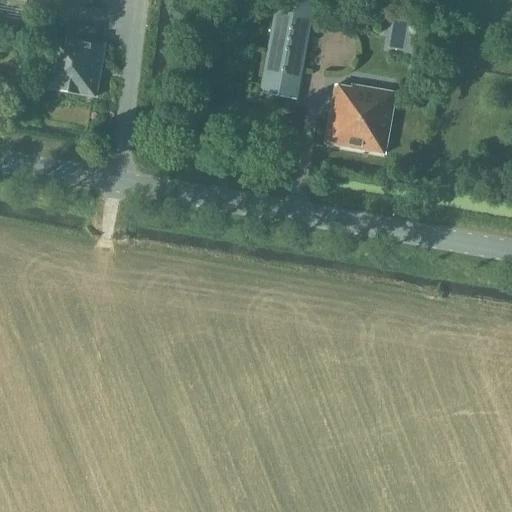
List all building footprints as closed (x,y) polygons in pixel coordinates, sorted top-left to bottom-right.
[(277,0),(260,93),(297,99),(315,0),(277,0)] [(0,24),(12,25),(13,4),(0,3),(0,24)] [(385,47),(402,48),(404,17),(387,16),(385,47)] [(97,97),(107,44),(96,42),(99,30),(68,25),(65,40),(50,37),(41,87),(97,97)] [(326,143),(386,154),(397,93),(352,85),(351,89),(336,87),(326,143)]
